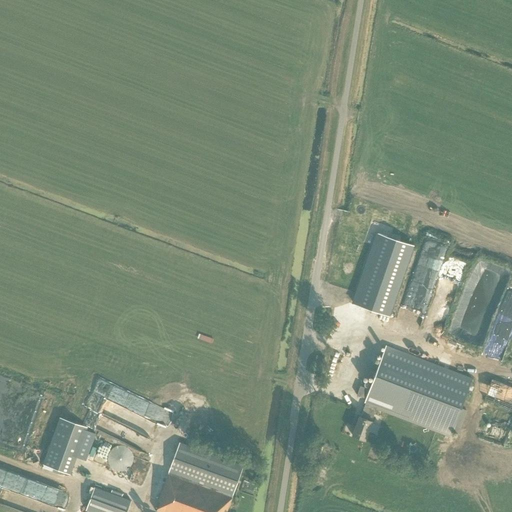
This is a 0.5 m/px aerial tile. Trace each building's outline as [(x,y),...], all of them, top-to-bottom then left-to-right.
[(389,316),(414,246),(377,234),(353,304),(389,316)] [(357,395),(366,399),(365,402),(366,403),(361,417),(359,416),(352,435),(365,440),(373,421),(372,421),(377,407),(451,435),(453,430),(459,433),(468,411),(461,408),(465,398),(473,379),(387,347),(379,365),(370,389),(361,386),(357,395)] [(511,387),(492,380),(484,399),(511,410),(511,387)] [(61,417),(43,464),(70,474),(88,427),(61,417)] [(180,443),(168,474),(158,501),(160,502),(157,511),(158,511),(226,511),(244,466),(180,443)] [(115,447),(113,448),(112,449),(111,450),(110,451),(109,453),(108,455),(108,457),(108,459),(108,460),(108,462),(109,463),(110,465),(111,467),(112,468),(113,468),(115,470),(116,470),(117,471),(119,471),(120,471),(122,471),(123,471),(125,470),(126,470),(127,469),(128,469),(129,468),(130,467),(131,466),(131,465),(132,464),(133,462),(133,461),(133,459),(133,458),(133,457),(133,454),(132,453),(132,452),(131,450),(130,449),(128,448),(127,447),(126,447),(124,446),(123,446),(120,445),(119,446),(117,446),(116,446),(115,447)] [(112,494),(95,487),(86,510),(90,511),(126,511),(131,501),(123,498),(124,494),(113,490),(112,494)]
